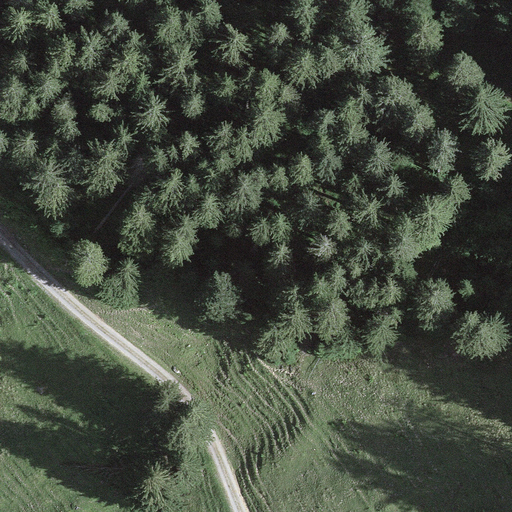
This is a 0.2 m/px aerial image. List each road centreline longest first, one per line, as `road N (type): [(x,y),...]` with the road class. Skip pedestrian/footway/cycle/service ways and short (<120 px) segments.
road 1 (track): [(242,511),(190,409),(0,235)]
road 2 (track): [(366,0),(511,74)]
